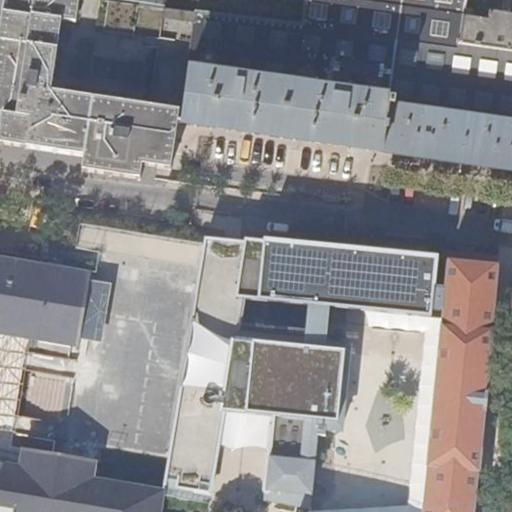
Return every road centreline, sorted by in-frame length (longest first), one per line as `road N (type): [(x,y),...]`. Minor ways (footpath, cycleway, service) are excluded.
road 1 (residential): [(355,219),(0,173)]
road 2 (residential): [(511,239),(355,219)]
